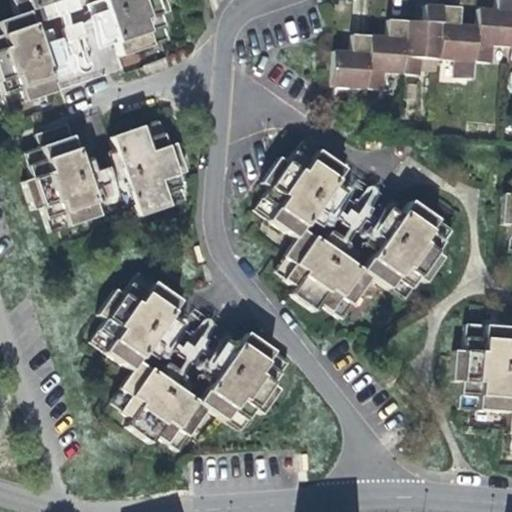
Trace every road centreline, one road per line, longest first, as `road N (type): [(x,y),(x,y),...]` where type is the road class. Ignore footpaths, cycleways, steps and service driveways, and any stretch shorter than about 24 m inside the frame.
road 1 (residential): [(257,0),(234,15),(222,39),(210,225),(224,262),(351,424),(378,498)]
road 2 (residential): [(378,498),(184,511)]
road 3 (residential): [(511,504),(378,498)]
road 4 (unknown): [(222,39),(193,60),(106,95)]
